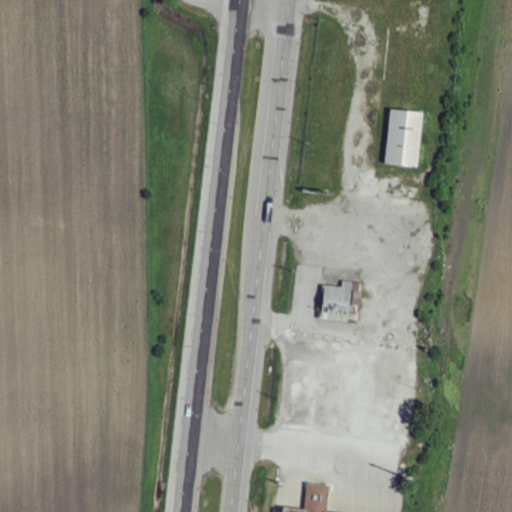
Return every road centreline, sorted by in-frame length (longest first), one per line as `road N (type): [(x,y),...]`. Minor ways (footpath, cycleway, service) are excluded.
road 1 (trunk): [(233,511),(295,0)]
road 2 (trunk): [(230,0),(178,511)]
